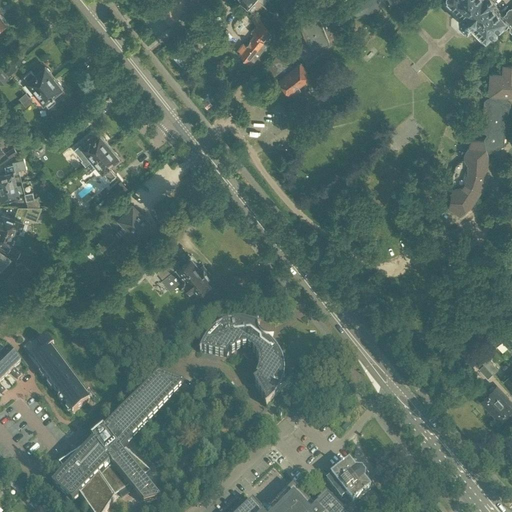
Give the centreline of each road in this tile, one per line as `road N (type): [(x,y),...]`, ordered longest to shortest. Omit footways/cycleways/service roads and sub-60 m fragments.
road 1 (secondary): [(395,390),(177,119)]
road 2 (residential): [(192,511),(295,417),(330,455),(395,390)]
road 3 (residential): [(37,0),(140,126),(159,134),(177,119)]
road 4 (secondary): [(497,511),(395,390)]
road 5 (secondary): [(177,119),(81,0)]
road 6 (unknown): [(374,267),(472,244),(495,218)]
road 7 (residential): [(73,511),(33,474),(91,427)]
